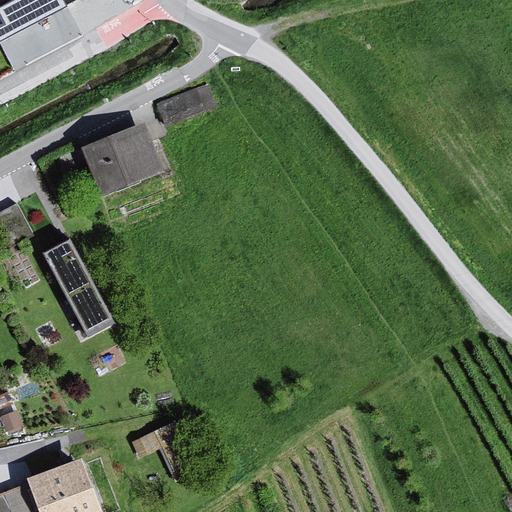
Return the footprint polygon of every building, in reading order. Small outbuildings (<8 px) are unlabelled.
[(0,0),(0,35),(68,7),(64,0),(0,0)] [(208,84),(159,102),(166,121),(215,103),(208,84)] [(144,129),(82,153),(101,200),(162,177),(144,129)] [(69,245),(44,257),(84,335),(108,322),(69,245)] [(99,511),(80,461),(23,481),(34,511),(99,511)]
